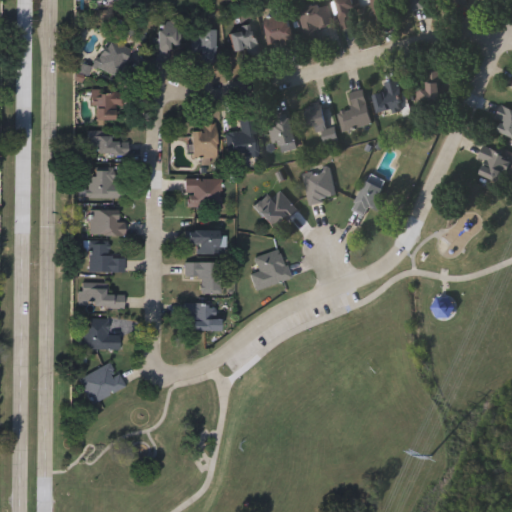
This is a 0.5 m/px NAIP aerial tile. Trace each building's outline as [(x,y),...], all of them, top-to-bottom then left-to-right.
[(351,8),(355,24),(342,27),(334,0),(358,0),(360,6),(351,8)] [(378,20),(372,0),(395,0),(399,14),(378,20)] [(298,8),(328,3),(331,22),(316,25),(318,39),(304,42),(298,8)] [(266,17),(288,12),(293,38),(271,43),(266,17)] [(180,60),(157,60),(157,17),(181,17),(180,60)] [(230,24),(257,23),(258,52),(245,53),(245,47),(231,48),(230,24)] [(214,27),(214,60),(192,60),(192,27),(214,27)] [(134,51),(117,78),(95,64),(111,37),(134,51)] [(416,87),(425,87),(425,70),(441,70),(441,102),(416,102),(416,87)] [(385,81),(397,78),(403,107),(378,112),(374,94),(387,91),(385,81)] [(372,123),(342,129),(338,111),(354,108),(350,91),(365,88),(372,123)] [(95,91),(122,91),(122,118),(95,118),(95,91)] [(329,125),(313,131),(305,107),(322,101),(329,125)] [(298,137),(275,145),(267,121),(289,113),(298,137)] [(226,153),(227,129),(238,130),(238,116),(256,116),(255,154),(226,153)] [(190,128),(200,128),(200,122),(216,122),(216,155),(190,155),(190,128)] [(87,136),(126,136),(126,153),(87,153),(87,136)] [(497,180),(481,172),(487,159),(479,155),(484,144),(508,155),(497,180)] [(302,172),(329,166),(337,197),(310,203),(302,172)] [(88,196),(88,168),(112,168),(112,184),(124,184),(124,196),(88,196)] [(386,180),(382,187),(388,190),(379,210),(369,205),(365,214),(353,209),(371,172),(386,180)] [(219,206),(184,206),(184,178),(219,178),(219,206)] [(298,208),(277,230),(254,207),(267,194),(271,198),(279,189),(298,208)] [(124,219),(124,234),(88,234),(88,209),(116,209),(116,219),(124,219)] [(183,242),(183,228),(217,228),(217,252),(193,252),(193,242),(183,242)] [(124,271),(88,271),(88,240),(107,240),(107,256),(124,256),(124,271)] [(250,272),(257,270),(252,255),(280,247),(289,277),(255,288),(250,272)] [(219,292),(200,292),(200,275),(184,275),(184,261),(219,261),(219,292)] [(105,286),(105,292),(122,292),(122,307),(77,306),(77,286),(105,286)] [(438,296),(451,296),(457,306),(451,317),(439,317),(432,306),(438,296)] [(181,316),(181,302),(211,302),(211,329),(191,329),(191,316),(181,316)] [(118,348),(83,348),(83,317),(107,318),(107,334),(118,334),(118,348)] [(78,377),(110,360),(123,386),(91,402),(78,377)]
